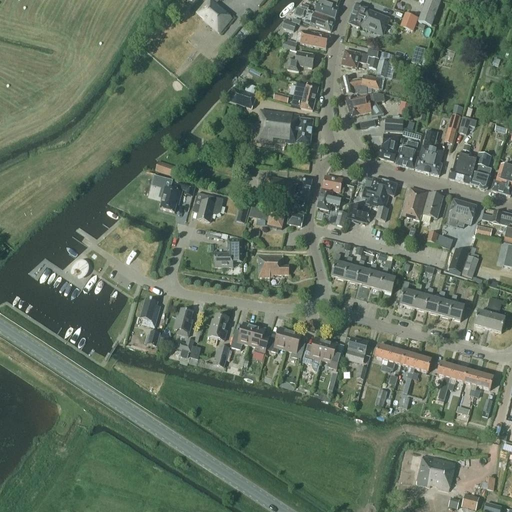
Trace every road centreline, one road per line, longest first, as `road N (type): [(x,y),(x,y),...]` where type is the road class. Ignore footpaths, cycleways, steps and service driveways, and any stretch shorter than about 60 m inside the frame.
road 1 (primary): [(282,511),(0,326)]
road 2 (residential): [(320,298),(348,316),(511,356)]
road 3 (tertiary): [(511,209),(337,153)]
road 4 (tertiary): [(337,153),(326,132),(330,69),(351,0)]
road 5 (residential): [(320,298),(270,309),(167,290)]
road 6 (residential): [(337,153),(321,168),(309,219),(320,298)]
